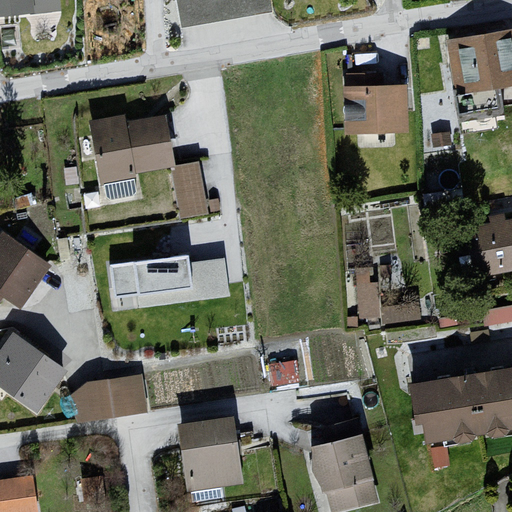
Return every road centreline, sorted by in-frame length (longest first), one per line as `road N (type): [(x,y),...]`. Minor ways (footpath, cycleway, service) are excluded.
road 1 (residential): [(509,0),(498,11),(0,96)]
road 2 (unknown): [(205,59),(229,193)]
